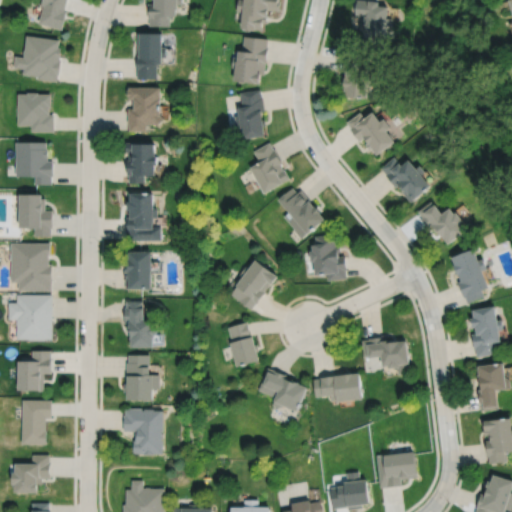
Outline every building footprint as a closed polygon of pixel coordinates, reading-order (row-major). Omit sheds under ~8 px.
[(42,0),(42,3),(43,4),(39,21),(63,28),(68,9),(65,8),(67,0),(42,0)] [(154,0),(155,2),(148,2),(148,16),(149,16),(149,24),(170,24),(170,13),(177,13),(177,6),(178,6),(178,1),(183,1),(183,0),(154,0)] [(237,0),(237,10),(243,11),(241,25),(242,25),(242,27),(245,28),(245,29),(249,30),(250,28),(253,29),(253,27),(263,28),(264,20),(268,21),(269,12),(268,12),(269,8),(280,10),(280,0),(237,0)] [(355,0),(355,15),(360,15),(359,28),(364,29),(363,38),(384,40),(386,25),(392,25),(393,16),(387,15),(388,3),(379,2),(379,0),(355,0)] [(137,31),(137,77),(157,77),(157,62),(162,62),(162,55),(166,55),(166,44),(163,44),(163,30),(140,30),(140,31),(137,31)] [(26,33),(25,48),(24,48),(23,53),(24,53),(23,55),(15,54),(13,66),(23,67),(22,73),(37,75),(37,77),(57,80),(58,73),(59,73),(61,58),(60,58),(62,46),(59,46),(60,38),(26,33)] [(244,34),(242,48),(239,48),(238,56),(233,55),(232,66),(235,66),(234,79),(260,82),(261,72),(264,73),(266,61),(267,61),(268,45),(267,45),(268,37),(244,34)] [(343,52),(342,69),(346,69),(345,76),(344,75),(343,86),(345,86),(344,95),(367,96),(368,83),(373,83),(374,72),(369,72),(370,53),(343,52)] [(155,122),(157,124),(164,118),(160,113),(161,85),(129,85),(129,88),(127,88),(127,95),(128,95),(128,98),(134,98),(134,107),(128,107),(128,122),(129,122),(128,130),(147,130),(147,122),(155,122)] [(240,91),(242,105),(238,105),(239,114),(234,115),(237,133),(242,132),(243,137),(265,134),(264,125),(266,124),(265,118),(263,118),(262,110),(265,110),(263,95),(262,96),(260,88),(240,91)] [(18,92),(17,124),(31,124),(31,130),(54,130),(55,113),(50,113),(50,105),(51,105),(51,92),(39,92),(39,91),(27,91),(27,92),(18,92)] [(360,111),(347,121),(351,126),(350,127),(359,140),(365,136),(368,141),(366,143),(370,148),(372,146),(377,153),(395,139),(387,128),(391,125),(385,116),(380,120),(373,110),(364,116),(360,111)] [(16,141),(16,175),(35,175),(35,183),(52,183),(52,175),(54,175),(54,159),(48,159),(48,147),(47,147),(47,141),(16,141)] [(126,141),(126,151),(129,151),(129,159),(127,159),(127,174),(129,174),(129,182),(145,182),(145,174),(155,174),(155,163),(158,163),(158,154),(156,154),(156,141),(126,141)] [(270,141),(254,150),(259,159),(254,162),(255,163),(251,166),(258,178),(256,179),(263,192),(265,191),(265,192),(290,178),(285,168),(284,169),(280,163),(283,162),(275,148),(274,148),(270,141)] [(394,155),(381,167),(386,173),(385,174),(396,186),(399,184),(403,188),(401,190),(411,201),(432,184),(422,173),(426,171),(420,164),(417,167),(409,158),(402,164),(394,155)] [(293,186),(279,198),(290,211),(284,216),(294,227),(293,228),(301,238),(308,232),(309,233),(326,218),(321,212),(322,211),(316,205),(315,205),(301,189),(298,192),(293,186)] [(130,192),(130,200),(127,200),(127,209),(130,209),(130,216),(126,216),(126,232),(126,239),(161,239),(161,226),(153,226),(154,217),(157,217),(158,207),(153,207),(154,192),(130,192)] [(20,193),(20,226),(35,226),(35,235),(51,235),(51,227),(53,227),(53,209),(45,209),(46,197),(42,197),(42,193),(20,193)] [(418,210),(422,216),(421,216),(429,228),(433,225),(438,232),(440,231),(444,237),(445,236),(449,243),(468,229),(462,221),(464,220),(458,211),(455,212),(451,206),(443,213),(436,203),(434,204),(432,200),(418,210)] [(315,235),(316,243),(313,244),(313,250),(310,250),(312,261),(314,261),(316,274),(327,273),(328,280),(347,277),(346,269),(347,269),(345,255),(340,255),(339,252),(342,251),(341,244),(338,244),(337,234),(326,235),(326,234),(315,235)] [(11,242),(11,281),(18,281),(18,290),(52,290),(52,282),(53,282),(53,264),(49,263),(49,254),(51,254),(51,242),(11,242)] [(453,256),(456,265),(455,265),(458,274),(460,274),(462,280),(458,281),(464,297),(465,296),(468,303),(485,296),(483,290),(491,287),(484,270),(488,268),(484,258),(480,259),(475,247),(453,256)] [(129,251),(129,258),(128,258),(128,264),(125,264),(125,288),(151,288),(151,251),(129,251)] [(257,258),(249,268),(246,265),(239,274),(243,277),(237,285),(231,293),(252,309),(256,303),(257,304),(266,291),(265,291),(271,282),(273,284),(279,276),(266,266),(267,265),(259,258),(258,259),(257,258)] [(17,294),(17,302),(9,302),(9,319),(17,319),(17,339),(53,339),(53,294),(17,294)] [(154,326),(154,320),(144,320),(144,308),(143,308),(143,301),(126,300),(126,307),(125,307),(124,322),(128,323),(128,331),(131,331),(130,339),(131,339),(131,347),(154,347),(155,336),(156,335),(157,333),(157,330),(156,327),(154,326)] [(474,309),(475,317),(472,318),(473,327),(476,326),(477,332),(472,333),(474,349),(476,348),(477,356),(497,353),(495,342),(502,341),(500,330),(504,329),(503,319),(499,320),(496,306),(474,309)] [(228,327),(232,342),(231,342),(237,367),(260,360),(257,351),(259,351),(257,344),(255,344),(253,336),(251,337),(247,321),(228,327)] [(363,340),(365,356),(370,356),(370,358),(383,356),(384,366),(391,366),(391,368),(398,368),(399,375),(411,373),(410,364),(412,363),(409,341),(401,342),(401,341),(393,342),(393,340),(384,341),(384,336),(369,338),(369,339),(363,340)] [(22,357),(22,361),(19,361),(19,390),(44,391),(45,373),(52,373),(52,350),(32,350),(32,357),(22,357)] [(128,354),(128,362),(127,362),(127,377),(127,383),(124,383),(124,392),(127,392),(127,400),(154,401),(154,389),(160,389),(160,375),(150,375),(150,355),(128,354)] [(511,389),(511,381),(507,378),(505,363),(479,366),(480,375),(479,375),(480,384),(482,383),(482,389),(478,390),(480,404),(481,404),(481,411),(499,409),(497,390),(511,389)] [(279,408),(284,405),(298,412),(309,388),(301,384),(301,383),(293,379),(292,381),(286,378),(288,375),(274,369),(274,370),(268,367),(258,389),(276,397),(273,405),(279,408)] [(314,379),(316,396),(324,395),(324,396),(331,395),(331,401),(338,400),(339,402),(365,399),(362,373),(321,378),(314,379)] [(23,399),(22,444),(47,444),(47,431),(46,431),(46,417),(52,417),(52,400),(23,399)] [(125,408),(125,415),(124,415),(123,431),(137,431),(137,432),(135,432),(135,440),(133,440),(133,454),(144,454),(144,455),(154,455),(154,454),(163,454),(164,441),(162,441),(162,432),(164,432),(164,411),(154,411),(154,409),(144,409),(144,411),(142,411),(142,408),(125,408)] [(485,421),(485,428),(484,428),(485,436),(491,435),(491,440),(486,440),(488,457),(489,457),(490,464),(506,462),(505,453),(511,452),(511,419),(511,417),(499,418),(499,420),(485,421)] [(377,455),(381,488),(403,486),(402,479),(418,478),(418,475),(419,475),(416,452),(386,456),(385,454),(377,455)] [(33,455),(33,465),(16,464),(16,473),(13,473),(12,487),(16,487),(15,493),(39,494),(39,484),(42,484),(43,478),(51,478),(52,462),(50,462),(50,455),(33,455)] [(331,488),(334,509),(348,507),(349,510),(363,508),(363,506),(371,505),(368,480),(361,481),(359,471),(347,473),(348,482),(343,483),(344,487),(339,487),(331,488)] [(511,511),(511,481),(494,476),(492,482),(488,481),(486,489),(487,489),(486,495),(481,494),(477,508),(478,509),(476,511),(506,511),(507,510),(511,511)] [(131,480),(131,490),(125,490),(125,505),(122,505),(122,511),(164,511),(164,489),(150,489),(150,488),(145,488),(145,489),(143,489),(143,480),(131,480)] [(270,511),(270,508),(259,508),(259,500),(244,500),(244,508),(232,508),(232,511),(270,511)] [(288,511),(322,511),(321,501),(311,503),(311,501),(293,504),(294,511),(288,511)] [(33,503),(33,511),(52,511),(50,511),(50,503),(33,503)]
